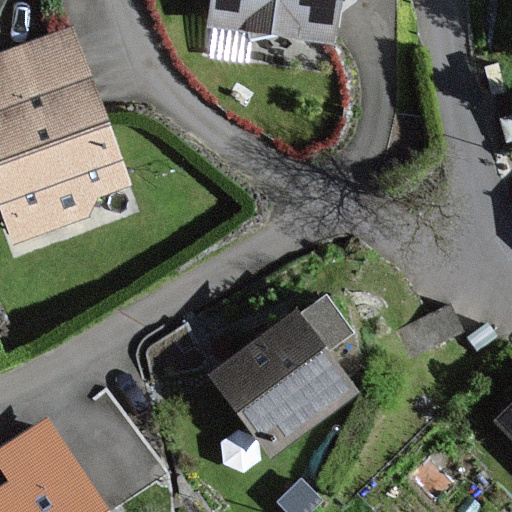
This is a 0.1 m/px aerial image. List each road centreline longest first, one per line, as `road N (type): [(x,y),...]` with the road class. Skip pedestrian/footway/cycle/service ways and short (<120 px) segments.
road 1 (residential): [(117,0),(135,48),(164,89),(295,184),(396,227),(493,230)]
road 2 (residential): [(493,230),(452,78),(442,0)]
